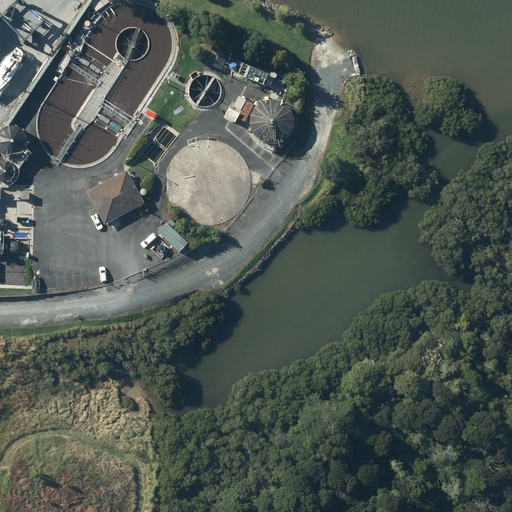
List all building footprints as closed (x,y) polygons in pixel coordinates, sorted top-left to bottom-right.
[(94,0),(91,3),(97,12),(114,1),(113,0),(94,0)] [(209,50),(203,64),(219,70),(225,56),(209,50)] [(247,67),(242,78),(259,85),(260,84),(265,86),(268,79),(262,76),(263,74),(247,67)] [(277,144),(283,142),(289,138),(293,133),(296,126),(296,119),(293,113),(289,107),(283,103),(276,102),(269,102),(263,105),(258,110),(254,116),(253,123),(254,130),(258,136),(263,141),(270,143),(277,144)] [(18,127),(16,127),(13,127),(11,128),(8,129),(6,130),(4,132),(3,134),(1,137),(1,139),(0,142),(0,144),(1,147),(2,149),(3,151),(5,153),(7,155),(9,157),(11,157),(14,158),(16,158),(19,158),(21,157),(24,156),(26,155),(28,153),(29,151),(31,149),(31,146),(32,144),(32,141),(31,138),(30,136),(29,134),(27,132),(25,130),(23,129),(21,128),(18,127)] [(209,225),(223,222),(236,214),(245,202),(250,188),(250,173),(244,160),(234,148),(221,141),(208,139),(195,141),(183,147),(173,156),(167,168),(164,181),(166,195),(172,207),(182,216),(194,222),(209,225)] [(11,163),(9,163),(7,163),(5,163),(3,164),(2,165),(0,167),(0,179),(0,181),(2,182),(3,183),(5,184),(7,184),(9,184),(11,184),(13,184),(14,183),(16,182),(17,181),(18,179),(19,177),(20,175),(20,174),(20,172),(19,170),(18,168),(17,167),(16,165),(14,164),(13,163),(11,163)] [(124,170),(84,192),(102,225),(142,203),(124,170)] [(1,216),(1,228),(29,230),(29,218),(1,216)] [(163,223),(155,233),(177,253),(186,244),(163,223)]
